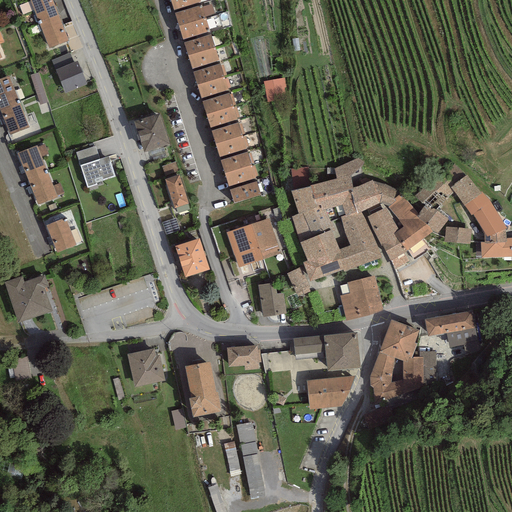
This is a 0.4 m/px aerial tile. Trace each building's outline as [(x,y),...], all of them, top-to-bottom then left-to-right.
[(58,16),(52,0),(29,0),(39,24),(58,16)] [(199,0),(170,0),(174,10),(200,2),(199,0)] [(178,27),(206,18),(202,5),(174,14),(178,27)] [(49,49),(68,41),(58,16),(39,24),(49,49)] [(206,18),(178,27),(182,40),(210,31),(206,18)] [(187,56),(215,47),(211,34),(183,42),(187,56)] [(215,47),(187,56),(191,69),(219,60),(215,47)] [(55,70),(73,63),(69,53),(51,60),(55,70)] [(55,70),(65,93),(86,84),(77,61),(73,63),(55,70)] [(197,85),(224,76),(220,63),(193,72),(197,85)] [(30,76),(40,105),(47,102),(37,73),(30,76)] [(8,75),(0,78),(0,109),(19,102),(8,75)] [(224,76),(197,85),(201,98),(228,90),(224,76)] [(284,78),(263,82),(267,102),(284,99),(282,88),(285,87),(284,78)] [(206,115),(233,106),(229,93),(202,101),(206,115)] [(19,102),(0,109),(0,110),(10,136),(30,128),(19,102)] [(233,106),(206,115),(210,128),(237,119),(233,106)] [(31,111),(25,114),(28,124),(35,121),(31,111)] [(169,144),(159,114),(133,122),(144,153),(150,151),(162,147),(169,144)] [(215,144),(242,135),(238,122),(211,131),(215,144)] [(242,135),(215,144),(219,157),(246,149),(242,135)] [(37,147),(41,157),(48,154),(44,145),(37,147)] [(37,147),(36,146),(17,153),(25,175),(45,167),(41,157),(37,147)] [(79,165),(99,159),(95,146),(75,152),(79,165)] [(162,147),(150,151),(153,162),(166,157),(162,147)] [(224,173),(251,164),(248,152),(220,160),(224,173)] [(79,165),(87,188),(97,185),(96,183),(115,177),(108,156),(99,159),(79,165)] [(361,167),(364,163),(358,158),(334,168),(336,180),(310,186),(317,206),(321,205),(322,211),(325,210),(331,222),(341,219),(341,217),(356,212),(349,190),(353,189),(353,188),(350,176),(361,167)] [(164,176),(179,171),(175,162),(161,167),(164,176)] [(251,164),(224,173),(228,185),(255,177),(251,164)] [(465,176),(454,164),(414,196),(425,205),(431,209),(432,207),(436,210),(453,191),(464,205),(481,193),(480,192),(467,175),(465,176)] [(291,186),(308,185),(306,166),(290,167),(291,186)] [(37,205),(57,197),(56,195),(53,186),(45,167),(25,175),(37,205)] [(164,179),(174,208),(175,208),(187,204),(188,204),(178,175),(164,179)] [(385,184),(372,180),(358,186),(353,188),(353,189),(349,190),(356,212),(357,214),(361,213),(379,203),(389,206),(396,202),(394,199),(401,193),(385,184)] [(256,182),(229,190),(233,203),(260,195),(256,182)] [(59,183),(53,186),(56,195),(63,192),(59,183)] [(340,253),(339,250),(331,232),(335,230),(331,222),(325,210),(322,211),(321,205),(317,206),(310,186),(291,191),(298,214),(291,217),(300,243),(307,261),(303,262),(310,281),(342,269),(343,269),(338,254),(340,253)] [(471,215),(473,214),(485,233),(484,242),(506,241),(506,238),(505,229),(507,228),(491,202),(481,192),(480,192),(481,193),(464,205),(471,215)] [(401,193),(394,199),(396,202),(389,206),(388,207),(403,227),(398,230),(385,208),(367,216),(381,246),(382,246),(395,270),(409,262),(404,253),(432,231),(416,217),(418,214),(401,193)] [(187,204),(175,208),(177,213),(189,210),(187,204)] [(437,233),(448,219),(436,210),(432,207),(431,209),(425,205),(418,214),(416,217),(432,231),(437,233)] [(382,257),(361,213),(357,214),(356,212),(341,217),(341,219),(344,232),(349,246),(339,250),(340,253),(338,254),(343,269),(342,269),(343,272),(382,257)] [(179,230),(175,218),(161,223),(165,235),(179,230)] [(269,218),(226,233),(238,268),(280,254),(269,218)] [(56,253),(76,245),(66,221),(63,222),(62,219),(45,226),(56,253)] [(470,231),(446,229),(444,242),(468,245),(470,231)] [(511,237),(506,238),(506,241),(484,242),(480,243),(475,243),(475,257),(481,256),(481,258),(511,256),(511,237)] [(185,278),(209,269),(199,238),(174,246),(185,278)] [(308,288),(310,287),(300,267),(286,274),(297,296),(303,294),(310,291),(308,288)] [(22,276),(4,282),(18,324),(50,313),(42,290),(48,288),(43,275),(24,282),(22,276)] [(342,295),(339,296),(346,321),(370,315),(382,310),(374,276),(346,283),(347,284),(349,293),(342,295)] [(258,285),(263,317),(286,314),(283,293),(277,294),(275,283),(258,285)] [(339,286),(342,295),(349,293),(347,284),(339,286)] [(427,337),(446,334),(449,348),(463,345),(464,352),(478,349),(471,311),(424,319),(427,337)] [(412,357),(417,344),(414,343),(419,330),(391,320),(379,352),(394,358),(402,361),(406,363),(408,358),(411,359),(412,357)] [(325,352),(327,371),(360,368),(357,333),(293,339),(295,355),(325,352)] [(257,350),(257,345),(226,348),(228,367),(244,366),(244,370),(259,369),(258,363),(257,350)] [(127,355),(134,388),(165,381),(159,356),(155,356),(154,349),(127,355)] [(422,384),(423,357),(419,357),(412,357),(411,359),(408,358),(406,363),(402,361),(403,379),(391,382),(394,358),(379,352),(371,371),(369,377),(370,385),(373,388),(374,405),(422,387),(422,384)] [(419,352),(419,357),(423,357),(422,384),(436,384),(435,352),(419,352)] [(27,358),(13,359),(15,377),(29,375),(27,358)] [(210,362),(184,367),(191,398),(189,399),(192,418),(221,412),(217,392),(216,392),(210,362)] [(341,407),(354,376),(306,381),(309,410),(341,407)] [(112,379),(118,401),(124,399),(118,378),(112,379)] [(389,407),(363,417),(368,428),(393,418),(389,407)] [(171,409),(174,428),(184,426),(181,408),(171,409)] [(251,423),(236,425),(240,445),(255,442),(251,423)] [(230,471),(242,468),(236,441),(223,444),(230,471)] [(257,454),(255,442),(240,445),(242,457),(257,454)] [(242,457),(251,499),(265,497),(264,491),(257,454),(242,457)]
